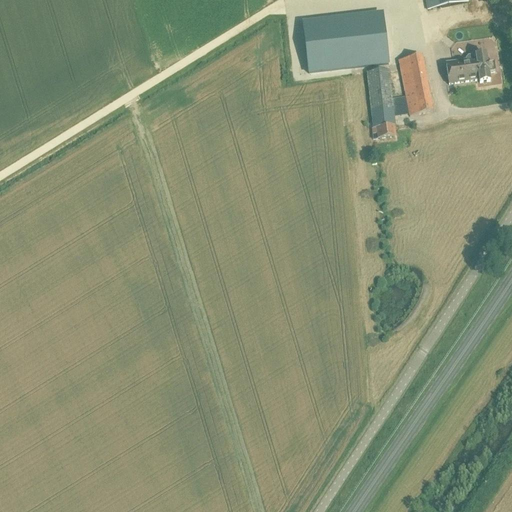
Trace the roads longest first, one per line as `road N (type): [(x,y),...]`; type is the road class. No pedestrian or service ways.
road 1 (unclassified): [(511,213),(321,511)]
road 2 (primary): [(359,511),(511,283)]
